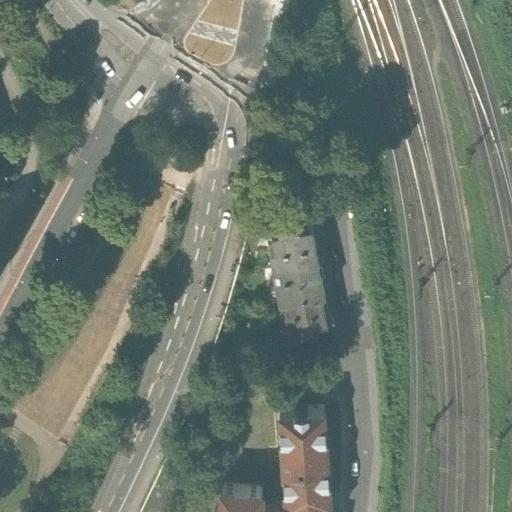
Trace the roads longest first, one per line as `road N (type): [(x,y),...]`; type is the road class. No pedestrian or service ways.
road 1 (primary): [(108,511),(186,317),(235,125)]
road 2 (residential): [(362,511),(354,315),(332,206)]
road 3 (primary): [(133,99),(0,348)]
road 4 (primary): [(235,125),(260,0)]
road 5 (unclassified): [(59,0),(133,99)]
